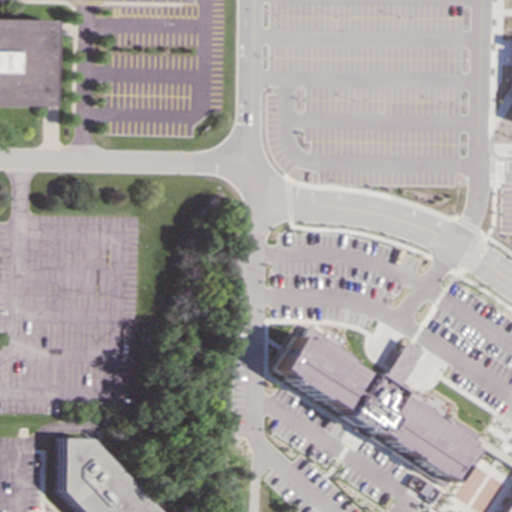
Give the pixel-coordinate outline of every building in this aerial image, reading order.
[(0,20),(0,105),(40,106),(42,21),(0,20)] [(442,482),(463,450),(468,442),(472,435),(444,417),(440,424),(402,399),(400,402),(387,394),(389,391),(359,372),(358,375),(340,364),(346,355),(303,327),(301,331),(294,328),(267,369),(281,377),(280,379),(312,399),(313,397),(335,412),(333,414),(361,433),(364,430),(377,438),(375,441),(390,451),(391,449),(406,458),(404,460),(427,475),(429,473),(442,482)] [(468,442),(511,469),(511,460),(472,435),(468,442)] [(54,439),(83,439),(152,511),(73,511),(53,491),(54,439)] [(511,511),(511,493),(499,511),(511,511)]
